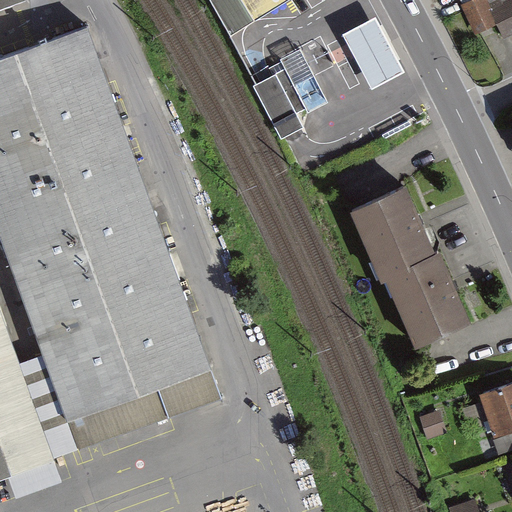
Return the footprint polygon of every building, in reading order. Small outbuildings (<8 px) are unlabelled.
[(0,0),(0,15),(28,6),(25,0),(0,0)] [(288,0),(216,0),(235,32),(288,0)] [(511,0),(491,10),(485,0),(476,0),(461,8),(474,33),(495,23),(504,41),(511,37),(511,0)] [(407,68),(378,18),(347,35),(376,86),(407,68)] [(88,34),(0,67),(0,239),(78,453),(224,404),(88,34)] [(331,105),(302,49),(279,61),(284,71),(255,86),(282,138),(315,121),(312,114),(331,105)] [(478,321),(412,184),(355,211),(421,348),(478,321)] [(0,485),(55,467),(0,320),(0,485)] [(511,434),(511,383),(480,393),(494,440),(511,434)] [(445,435),(437,411),(417,417),(424,441),(445,435)] [(479,511),(476,502),(451,509),(452,511),(479,511)]
